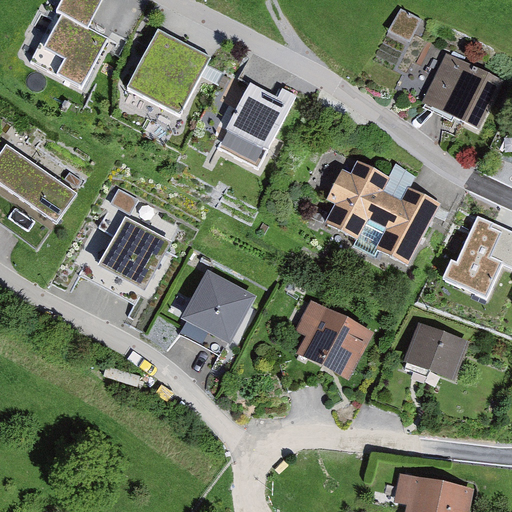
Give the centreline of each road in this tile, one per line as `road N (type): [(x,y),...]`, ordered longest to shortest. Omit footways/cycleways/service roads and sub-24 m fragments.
road 1 (residential): [(511,199),(457,172),(338,89),(171,0)]
road 2 (residential): [(254,455),(157,363),(0,274)]
road 3 (residential): [(254,455),(276,442),(321,436),(511,456)]
